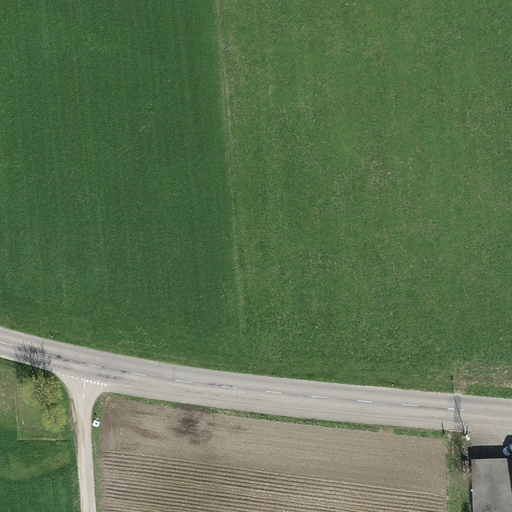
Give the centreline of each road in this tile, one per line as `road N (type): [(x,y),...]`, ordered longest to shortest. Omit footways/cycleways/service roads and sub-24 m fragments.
road 1 (secondary): [(511,414),(252,390),(86,364),(0,341)]
road 2 (track): [(90,511),(79,400),(86,364)]
